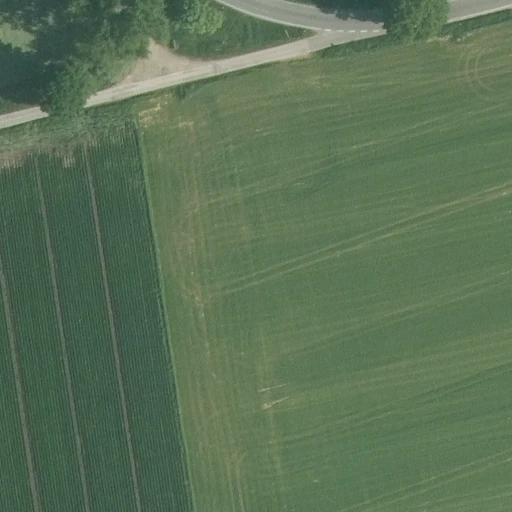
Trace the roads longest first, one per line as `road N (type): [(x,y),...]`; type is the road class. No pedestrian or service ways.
road 1 (unclassified): [(0,123),(389,23)]
road 2 (tertiary): [(246,0),(324,19),(389,23)]
